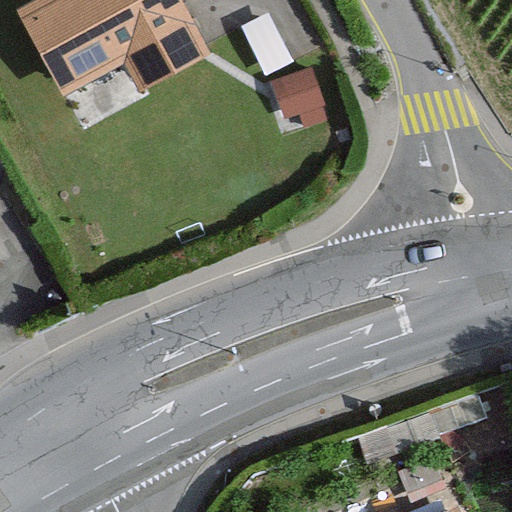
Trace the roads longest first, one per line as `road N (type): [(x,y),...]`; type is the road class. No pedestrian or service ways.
road 1 (secondary): [(469,281),(399,275),(310,288),(127,354),(39,399)]
road 2 (secondary): [(99,467),(222,399),(418,320),(469,281)]
road 3 (residential): [(469,281),(447,131),(384,0)]
